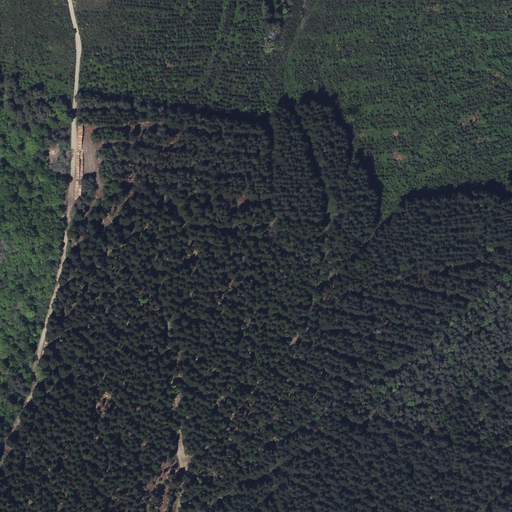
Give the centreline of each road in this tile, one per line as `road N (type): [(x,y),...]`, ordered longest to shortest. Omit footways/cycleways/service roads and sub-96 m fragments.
road 1 (track): [(0,458),(35,374),(68,254),(79,41),(70,0)]
road 2 (track): [(175,511),(175,403),(158,313),(109,213),(74,114)]
